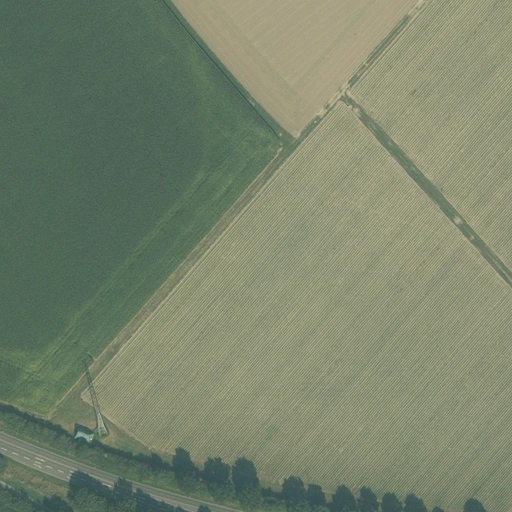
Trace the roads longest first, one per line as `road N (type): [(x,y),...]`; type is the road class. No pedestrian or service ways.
road 1 (secondary): [(222,511),(17,449)]
road 2 (secondary): [(17,449),(166,511)]
